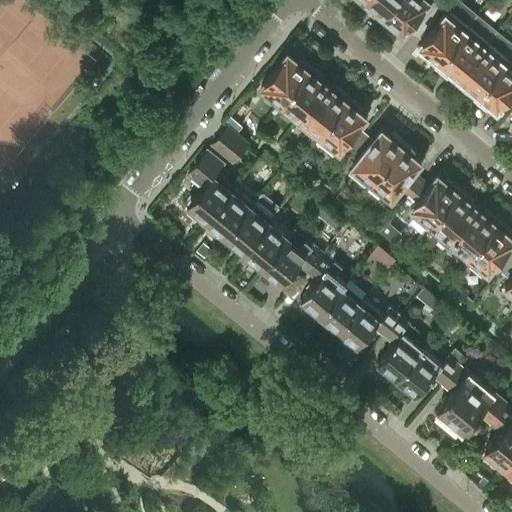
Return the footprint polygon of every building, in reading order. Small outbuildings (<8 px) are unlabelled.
[(383,13),(393,0),(362,0),(375,11),(378,8),(383,13)] [(403,30),(428,0),(393,0),(383,13),(381,16),(394,27),(397,24),(403,30)] [(425,53),(435,62),(468,22),(449,6),(419,42),(425,48),(425,53)] [(468,22),(435,62),(447,71),(451,70),(457,75),(488,38),(468,22)] [(474,93),(507,54),(511,47),(511,40),(496,28),(488,38),(457,75),(463,80),(463,85),(474,93)] [(511,47),(507,54),(474,93),(485,103),(490,102),(496,107),(511,88),(511,47)] [(261,83),(281,99),(310,63),(297,52),(294,55),(288,49),(261,83)] [(323,73),(310,63),(281,99),(300,115),(327,82),(321,76),(323,73)] [(333,86),(327,82),(300,115),(319,130),(349,94),(336,83),(333,86)] [(362,105),(349,94),(319,130),(339,147),(366,113),(360,108),(362,105)] [(249,140),(227,123),(211,142),(233,160),(249,140)] [(352,161),(372,178),(404,139),(390,128),(388,131),(381,126),(352,161)] [(417,150),(404,139),(372,178),(392,194),(398,187),(405,193),(420,175),(412,169),(421,159),(414,153),(417,150)] [(198,212),(207,219),(235,185),(215,169),(219,164),(218,156),(206,146),(187,170),(202,182),(186,202),(188,204),(189,208),(194,213),(198,212)] [(428,182),(420,175),(405,193),(413,200),(411,202),(430,219),(459,185),(446,173),(443,176),(437,171),(428,182)] [(235,185),(207,219),(214,225),(214,229),(223,237),(253,200),(235,185)] [(444,242),(476,204),(470,199),(472,196),(459,185),(430,219),(442,229),(437,236),(444,242)] [(244,250),(272,216),(271,215),(279,206),(277,205),(278,204),(262,190),(253,200),(223,237),(231,243),(235,243),(244,250)] [(468,251),(497,217),(484,206),(482,209),(476,204),(444,242),(451,248),(457,241),(468,251)] [(272,216),(244,250),(251,256),(251,260),(260,267),(290,231),(272,216)] [(511,228),(497,217),(468,251),(464,256),(484,273),(489,267),(497,274),(511,256),(511,252),(506,247),(511,239),(511,234),(508,231),(511,228)] [(290,231),(260,267),(268,274),(272,273),(281,280),(297,261),(307,269),(323,249),(305,235),(301,240),(290,231)] [(394,254),(377,243),(373,250),(389,261),(394,254)] [(323,249),(307,269),(316,277),(300,296),(309,303),(308,307),(318,315),(346,282),(335,273),(342,265),(323,249)] [(346,282),(318,315),(326,322),(330,321),(338,327),(363,297),(346,282)] [(363,297),(338,327),(339,328),(338,332),(345,338),(349,336),(356,343),(372,323),(383,332),(400,312),(389,304),(383,312),(363,297)] [(422,345),(412,336),(418,329),(409,321),(409,320),(400,312),(383,332),(393,341),(377,360),(381,363),(380,367),(389,374),(393,372),(396,376),(422,345)] [(422,345),(396,376),(400,379),(399,382),(408,389),(411,388),(415,391),(431,372),(441,381),(458,360),(464,353),(454,345),(441,361),(422,345)] [(458,360),(441,381),(451,389),(435,408),(462,430),(480,408),(487,414),(485,416),(492,421),(508,402),(458,360)] [(111,381),(96,404),(119,420),(135,396),(111,381)] [(511,405),(508,402),(492,421),(500,428),(484,448),(504,465),(511,455),(511,405)] [(14,463),(6,471),(16,480),(23,472),(14,463)]
